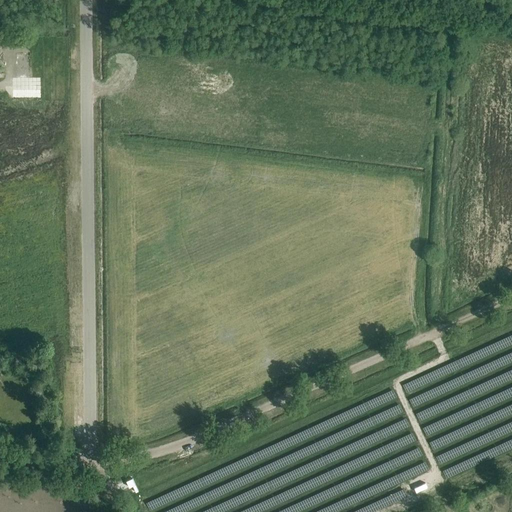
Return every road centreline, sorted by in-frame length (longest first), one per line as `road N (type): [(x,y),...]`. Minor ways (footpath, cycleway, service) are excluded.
road 1 (unclassified): [(86,0),(89,462)]
road 2 (unclassified): [(89,462),(187,443),(414,341)]
